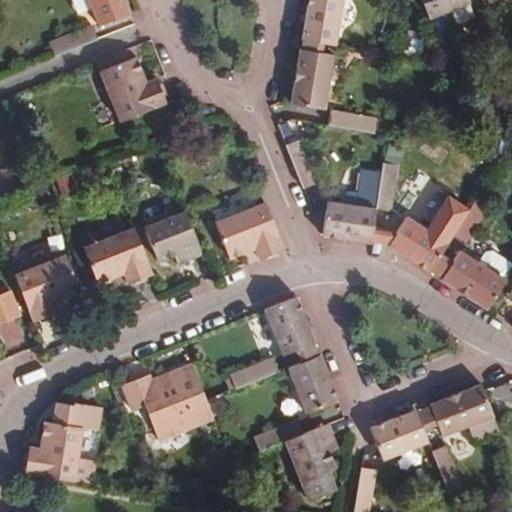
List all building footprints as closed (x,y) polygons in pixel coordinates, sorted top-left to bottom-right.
[(88,0),(99,26),(130,13),(125,0),(88,0)] [(308,40),(321,43),(335,45),(342,0),(308,0),(302,39),(303,39),(308,40)] [(421,0),(429,18),(470,2),(468,0),(421,0)] [(98,39),(92,25),(49,43),(54,56),(98,39)] [(319,52),(321,43),(308,40),(303,39),(301,50),(319,52)] [(132,47),(126,50),(130,59),(136,57),(132,47)] [(319,52),(301,50),(299,49),(290,103),(324,109),(333,54),(319,52)] [(130,59),(126,50),(97,61),(120,120),(166,103),(156,78),(146,82),(136,57),(130,59)] [(374,133),(376,118),(330,110),(328,124),(374,133)] [(303,188),(316,183),(299,139),(285,145),(303,188)] [(397,166),(382,164),(381,172),(376,208),(390,210),(397,166)] [(0,170),(0,199),(19,192),(9,167),(0,170)] [(371,243),(371,241),(373,230),(376,208),(381,172),(361,169),(357,194),(348,192),(346,205),(327,202),(322,236),(371,243)] [(395,234),(389,244),(388,245),(429,272),(470,208),(449,195),(426,230),(406,217),(395,234)] [(229,258),(244,252),(248,263),(283,248),(265,202),(215,222),(229,258)] [(178,263),(203,254),(186,211),(145,226),(159,261),(175,255),(178,263)] [(127,283),(153,274),(135,227),(84,246),(98,282),(124,273),(127,283)] [(395,234),(373,230),(371,241),(389,244),(395,234)] [(505,280),(459,251),(441,279),(487,309),(505,280)] [(58,311),(54,301),(79,291),(65,255),(15,275),(33,321),(58,311)] [(0,323),(20,316),(10,290),(0,294),(0,323)] [(265,309),(283,355),(314,342),(296,296),(265,309)] [(288,368),(305,413),(337,400),(319,355),(288,368)] [(273,357),(229,375),(235,388),(278,371),(273,357)] [(153,384),(151,379),(149,374),(121,385),(132,410),(146,405),(160,441),(213,419),(191,363),(170,372),(172,376),(153,384)] [(170,372),(151,379),(153,384),(172,376),(170,372)] [(430,406),(437,424),(442,436),(467,426),(473,441),(499,431),(480,384),(429,404),(430,406)] [(44,421),(40,448),(29,446),(24,473),(90,487),(95,462),(78,459),(83,429),(97,431),(101,409),(56,402),(53,423),(44,421)] [(430,406),(416,411),(423,430),(437,424),(430,406)] [(423,430),(416,411),(415,410),(370,428),(382,459),(428,441),(423,430)] [(285,441),(302,434),(297,420),(254,437),(259,451),(285,441)] [(302,434),(285,441),(308,501),(336,489),(329,471),(336,468),(329,451),(325,441),(327,441),(334,438),(328,424),(302,434)] [(327,441),(325,441),(329,451),(338,448),(334,438),(327,441)] [(449,494),(462,489),(445,446),(431,451),(449,494)] [(368,511),(375,470),(361,468),(353,511),(368,511)]
